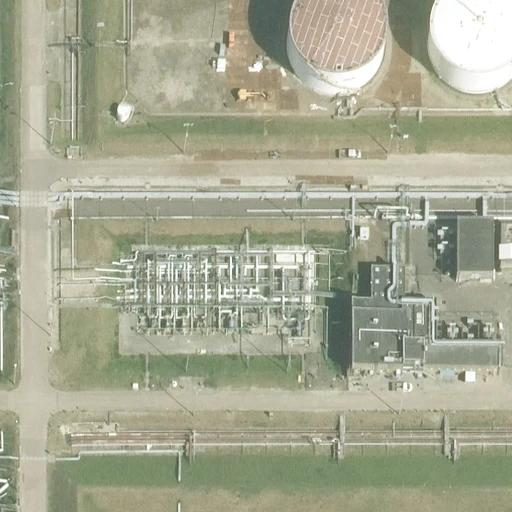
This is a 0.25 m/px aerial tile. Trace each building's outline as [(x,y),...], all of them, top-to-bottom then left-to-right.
[(387,58),(387,45),(386,36),(382,28),(378,20),(372,13),(366,7),(358,3),(350,0),(320,0),(315,2),(307,6),(300,11),(294,18),(289,25),(284,38),(283,52),(285,66),(291,78),(300,89),(312,97),(325,101),(339,102),(353,99),(365,93),(375,83),(383,72),(387,58)] [(511,10),(506,6),(498,2),(493,0),(463,0),(454,4),(447,9),(440,15),(435,22),(430,30),(428,39),(427,50),(428,61),(432,72),(437,81),(445,89),(455,96),(465,100),(476,101),(488,100),(499,97),(508,92),(511,88),(511,10)] [(456,283),(491,283),(491,229),(456,229),(456,283)] [(337,234),(63,236),(65,386),(339,384),(337,234)] [(511,234),(500,234),(499,274),(511,274),(511,234)] [(350,376),(401,376),(501,376),(501,349),(435,349),(435,306),(404,306),(404,273),(370,273),(370,306),(351,306),(350,376)] [(12,511),(12,466),(0,466),(0,511),(12,511)]
